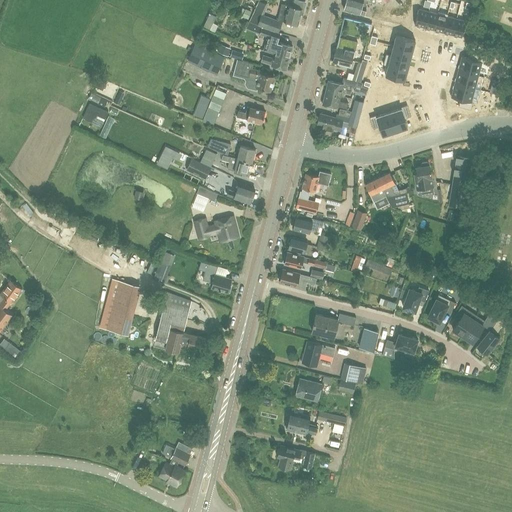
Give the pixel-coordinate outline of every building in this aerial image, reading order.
[(282,20),(284,21),(298,24),(300,14),(302,14),(305,1),(299,0),(294,0),(293,6),(281,3),(277,20),(261,14),(257,25),(278,32),(282,20)] [(365,0),(346,0),(344,10),(365,16),(367,8),(365,8),(367,1),(365,0)] [(424,26),(429,10),(419,7),(415,24),(424,26)] [(245,9),(241,16),(247,18),(250,11),(245,9)] [(434,29),(438,12),(429,10),(424,26),(434,29)] [(443,31),(447,15),(438,12),(434,29),(443,31)] [(210,29),(216,16),(209,13),(203,26),(210,29)] [(453,34),(457,17),(447,15),(443,31),(453,34)] [(462,36),(466,20),(457,17),(453,34),(462,36)] [(263,50),(275,54),(275,53),(290,57),(293,45),(278,41),(280,33),(262,27),(261,30),(260,34),(267,36),(263,50)] [(412,49),(415,39),(397,34),(394,44),(412,49)] [(351,66),(353,56),(357,41),(339,37),(333,62),(351,66)] [(210,50),(195,43),(188,59),(203,66),(210,50)] [(409,58),(412,49),(394,44),(392,54),(409,58)] [(230,49),(220,45),(218,51),(227,56),(230,49)] [(235,49),(232,56),(238,58),(241,59),(243,53),(241,52),(235,49)] [(470,55),(461,52),(457,66),(477,71),(481,57),(482,58),(484,52),(472,49),(470,55)] [(287,69),(290,57),(275,53),(275,54),(274,57),(263,54),(261,61),(272,64),(272,65),(287,69)] [(406,68),(409,58),(392,54),(389,64),(406,68)] [(253,63),(241,59),(238,58),(233,73),(233,75),(244,78),(245,81),(244,84),(247,88),(256,90),(256,87),(271,90),(274,76),(260,73),(261,70),(252,68),(253,63)] [(363,74),(368,60),(363,59),(361,63),(358,62),(355,72),(363,74)] [(404,78),(406,68),(389,64),(383,80),(394,83),(396,76),(404,78)] [(474,84),(477,71),(457,66),(453,79),(474,84)] [(93,87),(103,90),(106,82),(97,78),(93,87)] [(471,98),(474,84),(453,79),(449,93),(460,95),(458,102),(470,105),(472,98),(471,98)] [(341,96),(344,96),(345,91),(350,93),(352,87),(343,85),(344,83),(328,80),(325,92),(341,96)] [(363,83),(357,81),(354,92),(366,95),(368,87),(362,86),(363,83)] [(217,117),(227,93),(216,89),(207,112),(217,117)] [(108,100),(91,92),(88,99),(105,107),(108,100)] [(340,100),(341,96),(325,92),(323,104),(338,107),(338,106),(347,108),(348,102),(340,100)] [(119,104),(123,95),(118,93),(115,102),(119,104)] [(193,115),(202,118),(210,98),(201,95),(193,115)] [(350,117),(359,119),(364,101),(355,99),(351,111),(340,108),(339,114),(350,117)] [(108,111),(90,102),(82,118),(101,126),(108,111)] [(411,116),(408,104),(401,107),(402,109),(389,112),(395,132),(407,128),(405,118),(411,116)] [(265,111),(250,107),(247,106),(245,111),(238,110),(237,116),(262,123),(265,111)] [(383,135),(395,132),(389,112),(377,116),(376,114),(370,116),(373,127),(380,125),(383,135)] [(332,129),(333,128),(340,130),(342,124),(335,122),(336,117),(320,113),(318,124),(323,125),(323,127),(332,129)] [(359,119),(350,117),(348,124),(347,129),(349,134),(354,135),(357,126),(358,126),(359,119)] [(231,144),(212,138),(208,147),(223,154),(227,155),(231,144)] [(241,145),(238,158),(252,160),(255,149),(241,145)] [(200,161),(211,166),(217,153),(206,148),(200,161)] [(459,152),(450,205),(470,208),(478,156),(459,152)] [(249,174),(252,160),(238,158),(227,155),(223,154),(222,159),(229,161),(228,168),(234,170),(249,174)] [(186,169),(195,174),(205,179),(211,167),(201,162),(191,158),(186,169)] [(415,174),(417,188),(418,194),(422,195),(434,193),(429,165),(428,162),(427,161),(423,162),(421,163),(422,166),(416,167),(417,173),(415,174)] [(319,176),(307,173),(305,179),(303,181),(302,183),(303,185),(303,187),(315,190),(317,181),(329,184),(332,173),(320,170),(319,176)] [(395,182),(390,172),(377,177),(386,195),(389,201),(391,201),(392,206),(409,202),(406,193),(397,195),(393,191),(389,185),(395,182)] [(386,195),(377,177),(365,183),(374,201),(386,195)] [(227,195),(234,197),(250,202),(255,188),(239,183),(236,191),(229,189),(227,195)] [(134,197),(140,198),(142,191),(136,189),(134,197)] [(209,198),(214,200),(217,194),(211,191),(209,198)] [(313,211),(315,203),(315,202),(298,198),(296,207),(313,211)] [(361,229),(367,213),(357,209),(352,226),(361,229)] [(233,216),(215,220),(216,224),(208,226),(206,218),(195,220),(199,238),(210,236),(210,234),(218,232),(220,241),(239,237),(233,216)] [(311,220),(297,216),(296,220),(294,221),(293,225),(294,227),(294,228),(309,232),(310,229),(316,230),(317,226),(322,228),(324,220),(312,217),(311,220)] [(321,233),(319,240),(330,244),(333,237),(321,233)] [(310,250),(312,244),(306,243),(307,240),(292,236),(291,238),(289,238),(288,242),(290,243),(289,248),(304,252),(304,253),(311,255),(312,250),(310,250)] [(330,244),(319,240),(317,247),(328,251),(330,246),(330,244)] [(0,243),(0,252),(4,255),(8,248),(0,243)] [(301,268),(302,261),(314,264),(313,266),(326,269),(328,262),(316,259),(315,259),(303,256),(304,256),(288,251),(286,258),(285,258),(284,261),(285,262),(285,263),(301,268)] [(356,255),(354,260),(351,270),(357,271),(362,257),(356,255)] [(392,268),(368,259),(365,265),(390,275),(392,268)] [(232,279),(216,274),(218,265),(201,260),(199,268),(205,270),(203,279),(213,282),(212,287),(228,291),(232,279)] [(407,271),(409,264),(403,262),(402,264),(399,263),(397,268),(407,271)] [(230,273),(231,265),(220,264),(219,272),(230,273)] [(169,269),(158,265),(153,277),(168,282),(170,276),(167,275),(169,269)] [(316,277),(310,275),(308,275),(283,269),(281,275),(280,276),(279,279),(280,280),(280,281),(296,285),(304,287),(306,280),(314,283),(315,280),(316,277)] [(316,277),(323,279),(325,272),(312,269),(310,275),(316,277)] [(0,330),(12,314),(5,309),(11,301),(12,302),(22,288),(11,279),(0,293),(0,330)] [(119,279),(106,329),(129,335),(141,285),(119,279)] [(399,287),(393,285),(393,284),(388,283),(386,289),(391,291),(390,294),(398,297),(399,294),(397,293),(399,287)] [(418,290),(410,288),(403,306),(416,311),(420,299),(425,301),(429,290),(419,286),(418,290)] [(450,313),(455,302),(438,294),(428,316),(439,322),(445,310),(450,313)] [(179,351),(180,347),(188,349),(188,350),(196,352),(197,348),(205,350),(207,337),(192,334),(184,332),(172,329),(173,325),(185,327),(190,307),(165,301),(156,339),(169,342),(168,349),(179,351)] [(462,335),(476,314),(462,305),(455,315),(460,318),(453,329),(456,331),(455,333),(460,336),(461,335),(462,335)] [(504,309),(498,318),(509,326),(511,314),(504,309)] [(334,336),(337,321),(354,325),(356,317),(340,313),(338,319),(316,313),(312,331),(334,336)] [(472,342),(486,321),(476,314),(462,335),(472,342)] [(439,327),(438,333),(450,336),(452,330),(439,327)] [(374,351),(379,331),(365,328),(360,347),(374,351)] [(498,335),(488,329),(477,346),(487,352),(498,335)] [(396,342),(387,339),(383,353),(392,355),(395,346),(414,352),(418,339),(399,333),(396,342)] [(317,365),(320,352),(333,355),(335,347),(307,340),(302,362),(317,365)] [(367,368),(354,365),(345,362),(341,378),(351,381),(363,383),(367,368)] [(317,401),(322,383),(300,377),(295,395),(317,401)] [(354,392),(356,383),(355,383),(356,383),(341,380),(338,389),(354,392)] [(367,384),(357,384),(357,395),(366,395),(367,384)] [(319,410),(317,419),(344,425),(346,416),(319,410)] [(305,434),(306,432),(316,434),(318,426),(308,423),(310,415),(291,411),(287,429),(305,434)] [(315,453),(315,452),(305,450),(301,449),(301,450),(281,445),(278,456),(282,457),(280,465),(291,468),(294,455),(305,457),(303,465),(312,467),(312,465),(315,453)] [(312,465),(319,466),(322,455),(315,453),(312,465)] [(165,461),(158,475),(167,480),(166,481),(177,486),(185,469),(175,464),(174,465),(165,461)]
